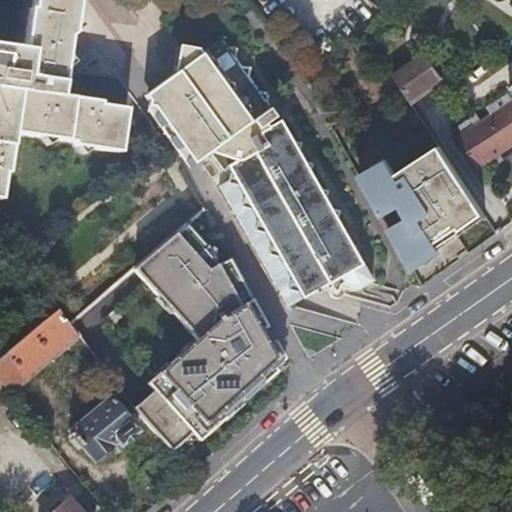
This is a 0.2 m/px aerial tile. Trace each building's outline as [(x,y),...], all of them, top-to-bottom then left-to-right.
[(76,17),(79,0),(34,0),(33,10),(30,10),(24,48),(0,45),(0,201),(1,201),(4,175),(9,176),(13,135),(37,138),(46,148),(57,141),(75,144),(82,156),(94,150),(120,153),(124,130),(132,124),(127,118),(127,111),(101,107),(101,104),(65,98),(73,41),(86,31),(76,17)] [(300,156),(305,143),(292,142),(281,121),(270,128),(267,124),(274,119),(269,110),(272,108),(269,105),(270,92),(260,92),(252,80),(254,67),(244,68),(239,60),(240,49),(230,48),(224,40),(203,56),(199,49),(181,47),(175,78),(150,97),(194,165),(223,144),(221,155),(231,158),(235,166),(229,170),(300,299),(335,281),(356,290),(368,283),(354,259),(356,248),(348,246),(336,224),(339,211),(328,210),(324,203),(328,190),(317,190),(310,177),(312,165),(304,164),(300,156)] [(390,79),(408,105),(440,82),(423,57),(390,79)] [(456,143),(453,146),(449,148),(471,178),(511,149),(511,113),(503,100),(452,135),(456,143)] [(206,214),(181,235),(166,247),(184,268),(220,239),(206,214)] [(114,291),(100,303),(87,315),(71,327),(82,342),(88,350),(132,314),(114,291)] [(61,313),(26,344),(0,366),(0,384),(10,398),(13,400),(82,342),(71,327),(61,313)] [(270,335),(258,313),(247,319),(259,341),(270,335)] [(237,349),(214,369),(201,354),(180,371),(236,437),(278,399),(237,349)] [(0,384),(0,511),(7,511),(0,503),(0,406),(10,398),(0,384)] [(122,451),(131,443),(140,435),(114,403),(72,437),(95,466),(119,447),(122,451)] [(189,479),(205,464),(221,450),(184,407),(151,435),(189,479)] [(60,493),(22,447),(7,459),(45,505),(60,493)] [(37,511),(39,511),(1,465),(0,465),(0,493),(14,511),(37,511)]
